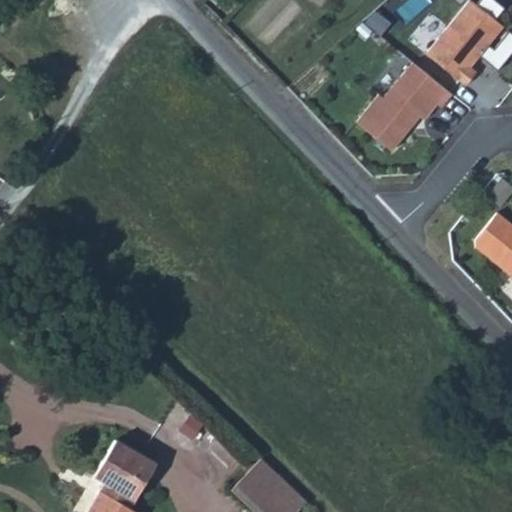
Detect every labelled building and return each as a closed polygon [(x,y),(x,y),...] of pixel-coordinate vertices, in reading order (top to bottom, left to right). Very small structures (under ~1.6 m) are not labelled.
[(470,1),(427,56),(467,87),(472,81),(477,74),(471,69),(503,28),(470,1)] [(452,95),(412,64),(384,101),(379,97),(357,125),(393,153),(420,118),(425,121),(431,113),(438,105),(442,108),(452,95)] [(474,246),(474,253),(511,282),(511,224),(499,214),(474,246)] [(115,443),(103,466),(96,479),(108,486),(94,511),(140,511),(134,508),(155,464),(115,443)] [(264,457),(235,489),(258,511),(297,511),(310,500),(264,457)] [(95,478),(74,511),(87,511),(105,484),(95,478)]
